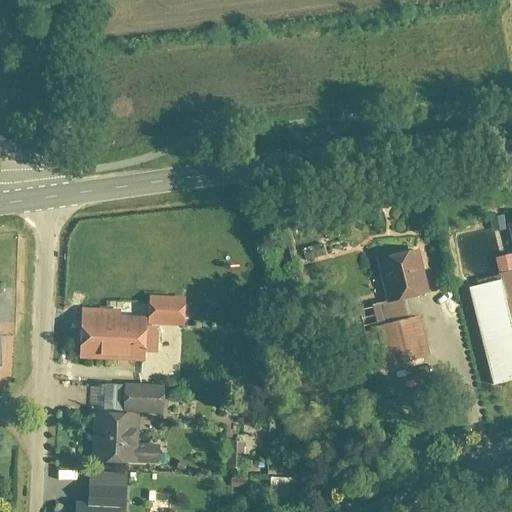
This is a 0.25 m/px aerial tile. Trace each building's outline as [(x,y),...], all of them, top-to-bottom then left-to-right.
[(379,259),(389,308),(425,300),(415,252),(379,259)] [(511,301),(508,284),(465,294),(486,389),(511,383),(511,301)] [(154,301),(155,327),(186,326),(185,300),(154,301)] [(85,313),(86,362),(146,360),(144,312),(85,313)] [(379,327),(384,370),(428,366),(424,323),(379,327)] [(98,421),(96,460),(146,463),(147,445),(139,444),(140,423),(98,421)]
